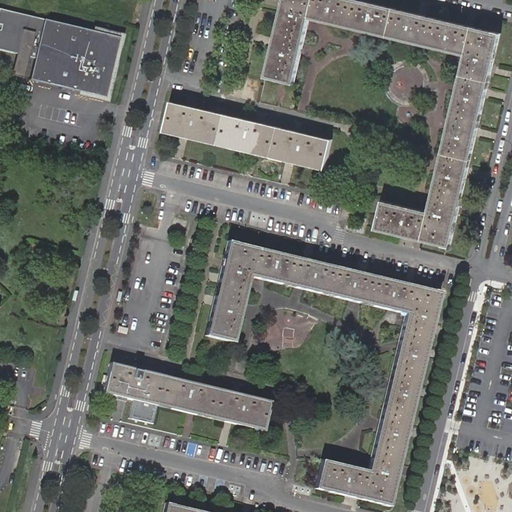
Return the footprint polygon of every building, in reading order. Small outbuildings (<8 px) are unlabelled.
[(465,57),(460,80),(429,213),(383,202),(376,231),(452,249),(497,59),(503,34),(358,0),(282,0),(265,74),(294,80),(309,20),(465,57)] [(104,95),(118,37),(0,8),(0,49),(21,55),(19,62),(16,74),(104,95)] [(173,102),(166,134),(325,171),(332,139),(173,102)] [(226,240),(204,337),(232,344),(248,278),(405,314),(368,470),(322,460),(315,490),(390,508),(441,291),(226,240)] [(133,406),(129,422),(153,428),(158,409),(263,434),(271,403),(111,364),(104,395),(118,399),(117,402),(126,405),(127,401),(134,403),(133,406)] [(208,511),(165,502),(162,511),(208,511)]
